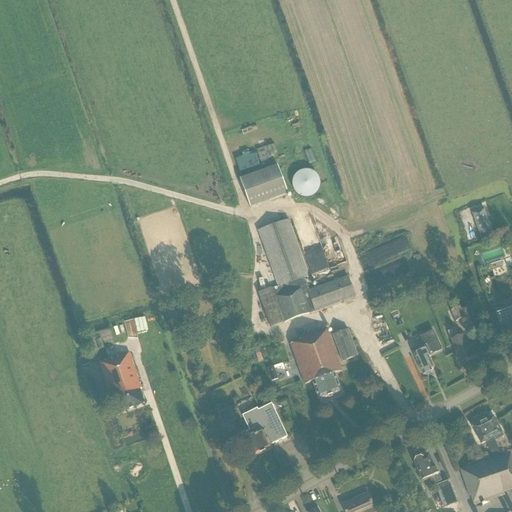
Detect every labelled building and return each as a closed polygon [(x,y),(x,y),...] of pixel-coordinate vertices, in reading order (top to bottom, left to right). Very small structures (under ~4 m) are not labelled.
[(287,193),(277,166),(241,180),(250,206),(287,193)] [(300,167),(290,189),(313,199),(323,177),(300,167)] [(480,237),(492,232),(483,208),(472,213),(480,237)] [(258,230),(278,287),(272,289),(272,288),(258,293),(270,328),(284,322),(284,323),(314,312),(356,297),(348,276),(309,290),(304,278),(308,276),(288,219),(258,230)] [(482,243),(495,238),(492,232),(480,237),(482,243)] [(456,322),(465,317),(462,310),(458,303),(451,306),(453,310),(451,311),(456,322)] [(471,315),(467,307),(462,310),(465,317),(471,315)] [(511,309),(494,316),(501,337),(504,338),(509,336),(510,334),(510,332),(511,331),(511,309)] [(112,328),(98,332),(102,347),(116,343),(112,328)] [(342,362),(358,356),(348,329),(332,334),(342,362)] [(461,362),(472,357),(462,335),(458,337),(454,329),(448,332),(451,340),(461,362)] [(334,374),(342,371),(327,330),(299,339),(300,341),(290,344),(305,384),(312,382),(319,400),(327,397),(328,397),(332,396),(332,395),(341,392),(334,374)] [(431,369),(433,368),(428,357),(431,356),(430,353),(432,352),(433,354),(442,350),(433,331),(420,337),(424,347),(426,346),(427,349),(414,355),(423,375),(424,374),(426,375),(430,374),(430,371),(431,371),(431,369)] [(118,414),(145,404),(140,389),(142,389),(129,352),(106,360),(107,362),(100,365),(118,414)] [(278,379),(274,367),(267,369),(272,382),(278,379)] [(282,439),(287,437),(271,405),(258,411),(257,409),(243,416),(250,431),(243,434),(245,439),(253,457),(272,449),(270,445),(277,441),(278,443),(283,441),(282,439)] [(224,425),(236,420),(230,408),(219,414),(224,425)] [(491,457),(492,459),(460,469),(469,496),(470,496),(473,506),(504,495),(503,491),(510,489),(511,492),(511,491),(511,458),(510,453),(501,456),(493,438),(496,437),(498,437),(501,436),(502,434),(493,417),(472,427),(481,444),(486,442),(493,457),(491,457)] [(433,484),(441,480),(438,474),(435,466),(432,467),(428,458),(424,459),(423,458),(420,457),(415,459),(414,462),(422,481),(430,478),(433,484)] [(437,485),(446,508),(457,503),(449,481),(437,485)] [(421,492),(415,490),(413,498),(417,500),(421,492)] [(375,511),(367,493),(342,505),(345,511),(375,511)]
